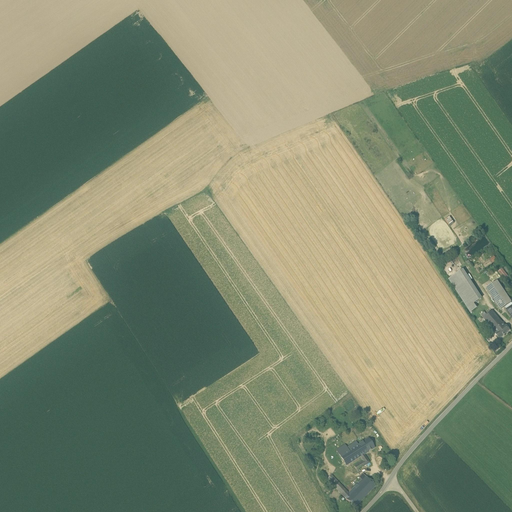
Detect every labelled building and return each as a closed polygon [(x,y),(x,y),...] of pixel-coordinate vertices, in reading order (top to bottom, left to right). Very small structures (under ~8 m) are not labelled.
[(450,279),(468,307),(472,304),(472,305),(481,299),(463,270),(450,279)] [(505,307),(506,309),(511,305),(511,303),(497,282),(487,289),(501,310),(505,307)] [(492,311),(487,315),(483,318),(492,328),(501,321),(492,311)] [(505,326),(501,321),(492,328),(496,333),(495,334),(499,339),(510,330),(506,325),(505,326)] [(488,332),(489,333),(492,337),(495,334),(496,333),(492,328),(488,332)] [(493,338),(492,337),(489,333),(484,337),(488,342),(493,338)] [(358,446),(364,454),(375,447),(370,438),(358,446)] [(354,448),(349,451),(347,448),(346,446),(338,452),(346,465),(360,456),(364,454),(358,446),(354,448)] [(370,463),(364,454),(360,456),(363,461),(358,464),(354,466),(357,471),(370,463)] [(349,493),(323,466),(319,470),(345,497),(349,493)] [(349,493),(345,497),(355,507),(376,486),(366,476),(362,480),(349,493)]
